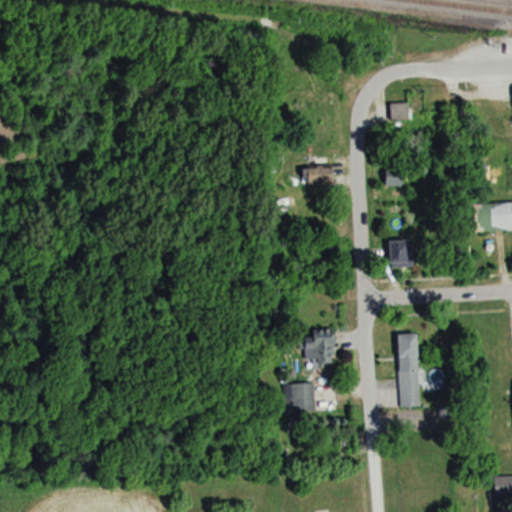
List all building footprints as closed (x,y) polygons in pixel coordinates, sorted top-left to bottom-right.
[(406,126),(406,103),(387,103),(387,126),(406,126)] [(327,166),(302,166),(302,183),(327,183),(327,166)] [(511,201),(469,204),(470,231),(511,229),(511,201)] [(409,267),(409,240),(385,240),(385,267),(409,267)] [(416,406),(414,333),(394,333),(395,407),(416,406)] [(331,335),(303,335),(303,370),(316,370),(317,377),(331,376),(331,335)] [(310,383),(281,383),(281,412),(310,412),(310,383)] [(511,475),(491,476),(491,495),(511,495),(511,475)]
